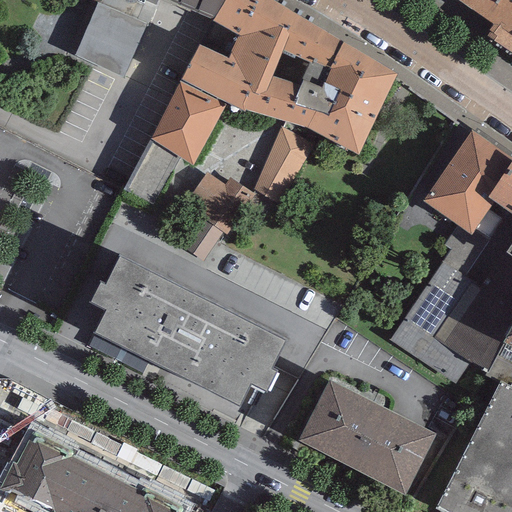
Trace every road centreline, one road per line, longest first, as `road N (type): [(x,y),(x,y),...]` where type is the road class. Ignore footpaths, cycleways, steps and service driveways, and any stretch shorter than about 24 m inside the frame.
road 1 (unknown): [(54,364),(97,267),(125,248),(161,257),(313,338)]
road 2 (residential): [(0,336),(247,463)]
road 3 (residential): [(348,0),(511,109)]
